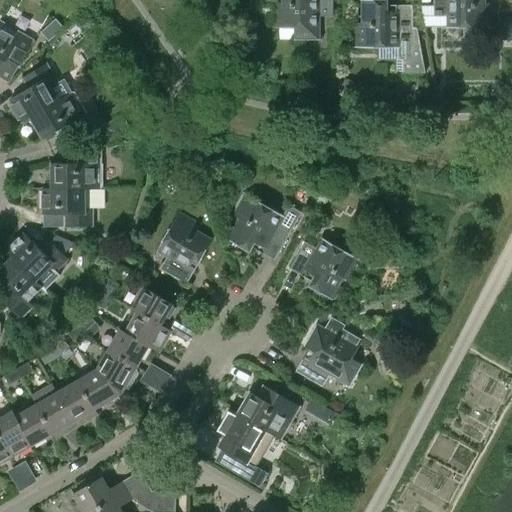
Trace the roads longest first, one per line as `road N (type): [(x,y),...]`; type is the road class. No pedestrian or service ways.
road 1 (residential): [(372,511),(511,246)]
road 2 (residential): [(227,349),(248,349),(268,310),(232,291),(207,338)]
road 3 (residential): [(136,442),(9,511)]
